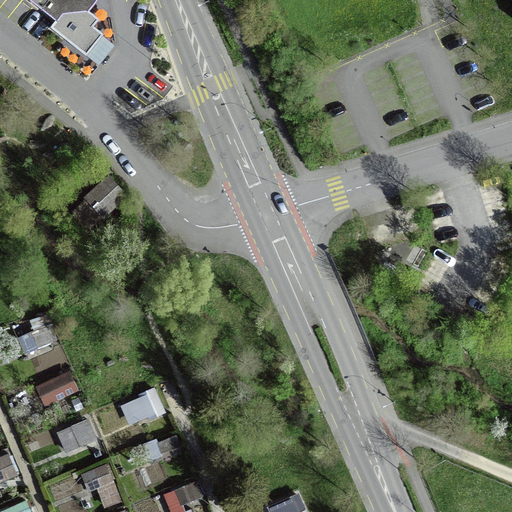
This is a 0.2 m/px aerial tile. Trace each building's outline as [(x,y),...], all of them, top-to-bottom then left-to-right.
[(29,0),(56,21),(51,27),(86,54),(102,34),(92,26),(97,19),(87,11),(97,0),(29,0)] [(102,216),(124,195),(109,178),(87,199),(102,216)] [(17,339),(25,356),(58,342),(46,315),(29,322),(34,332),(17,339)] [(79,389),(70,368),(35,384),(44,405),(79,389)] [(121,403),(129,423),(147,415),(149,418),(166,411),(155,385),(138,392),(139,395),(121,403)] [(71,398),(76,409),(83,406),(79,395),(71,398)] [(98,437),(89,416),(56,430),(65,451),(98,437)] [(158,440),(156,436),(140,442),(147,460),(151,458),(153,463),(184,451),(177,432),(158,440)] [(31,449),(40,446),(38,441),(29,444),(31,449)] [(0,487),(3,486),(0,481),(17,474),(8,451),(6,452),(5,449),(0,451),(0,487)] [(116,479),(109,460),(82,472),(89,490),(96,487),(98,489),(100,489),(107,506),(123,500),(115,479),(116,479)] [(73,487),(69,478),(50,486),(54,496),(73,487)] [(204,496),(197,478),(162,492),(170,511),(192,511),(193,511),(191,507),(184,510),(182,504),(204,496)] [(267,504),(270,511),(299,511),(299,510),(307,507),(299,490),(267,504)] [(0,507),(0,511),(32,511),(25,496),(13,501),(13,503),(9,505),(8,504),(0,507)]
